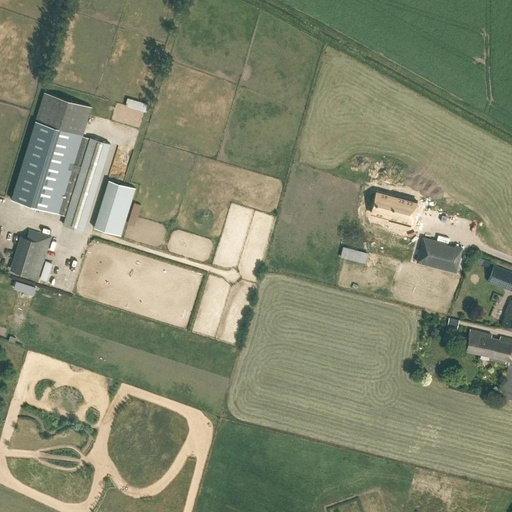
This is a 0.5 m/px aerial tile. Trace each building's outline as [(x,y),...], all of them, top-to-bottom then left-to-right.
[(91,106),(44,92),(11,199),(66,216),(63,224),(83,230),(110,144),(90,137),(90,138),(82,136),(91,106)] [(108,180),(94,228),(120,235),(134,188),(108,180)] [(376,192),(371,214),(388,219),(388,220),(409,226),(416,201),(395,195),(394,197),(376,192)] [(51,237),(29,230),(26,238),(27,239),(16,272),(38,279),(51,237)] [(458,249),(424,240),(419,261),(452,269),(458,249)] [(511,289),(511,282),(492,274),(490,281),(511,289)] [(499,301),(500,308),(507,307),(505,300),(499,301)] [(511,301),(510,301),(505,315),(506,315),(502,326),(511,329),(511,301)] [(492,334),(470,329),(465,351),(488,356),(488,359),(508,364),(498,406),(505,407),(507,398),(511,399),(511,339),(502,337),(499,340),(491,338),(492,334)]
